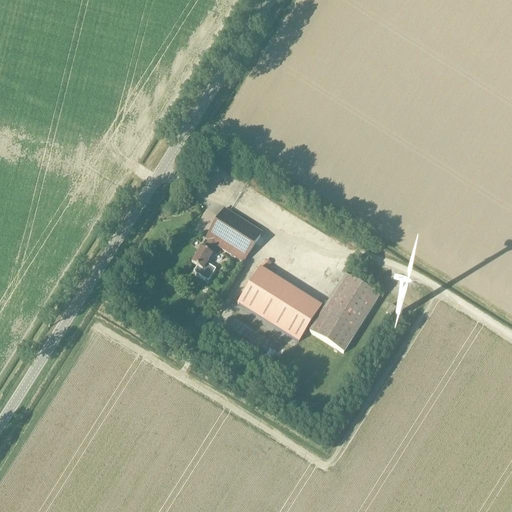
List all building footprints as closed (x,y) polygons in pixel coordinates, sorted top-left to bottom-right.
[(243,263),(262,234),(224,210),(205,240),(208,241),(202,250),(200,249),(191,263),(200,269),(197,275),(208,282),(215,270),(206,264),(212,255),(210,254),(215,246),(243,263)] [(263,256),(260,260),(266,265),(269,261),(263,256)] [(298,343),(321,307),(260,268),(237,304),(298,343)] [(309,332),(343,354),(379,297),(345,276),(309,332)] [(386,314),(391,317),(396,309),(391,306),(386,314)]
